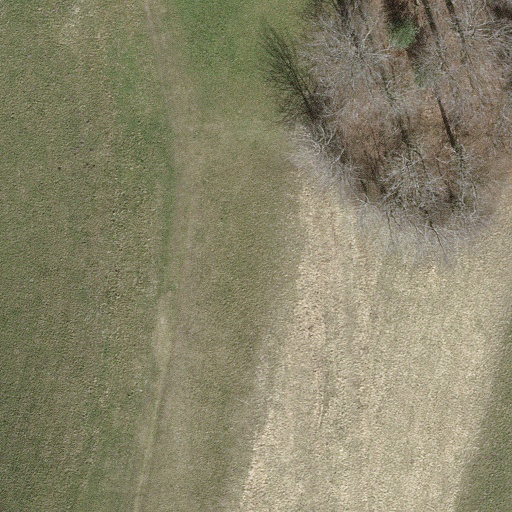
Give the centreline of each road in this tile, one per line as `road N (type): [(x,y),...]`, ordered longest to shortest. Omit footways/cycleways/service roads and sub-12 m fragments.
road 1 (track): [(153,0),(175,101),(179,196),(166,319),(128,511)]
road 2 (track): [(177,129),(294,138),(326,162),(344,259),(356,511)]
